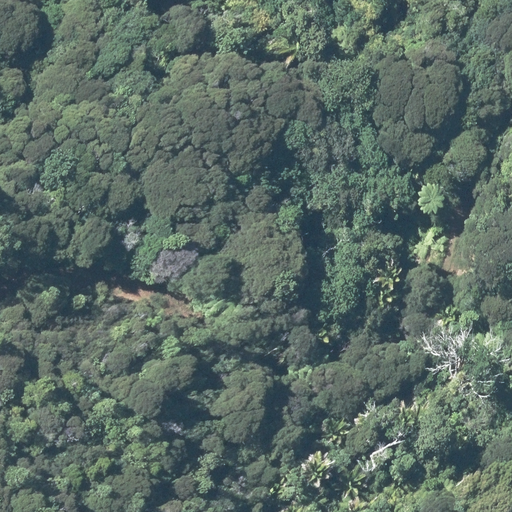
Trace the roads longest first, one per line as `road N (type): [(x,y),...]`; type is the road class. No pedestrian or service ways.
road 1 (track): [(511,395),(330,410),(192,320),(40,284),(0,295)]
road 2 (track): [(511,175),(491,192),(511,295)]
